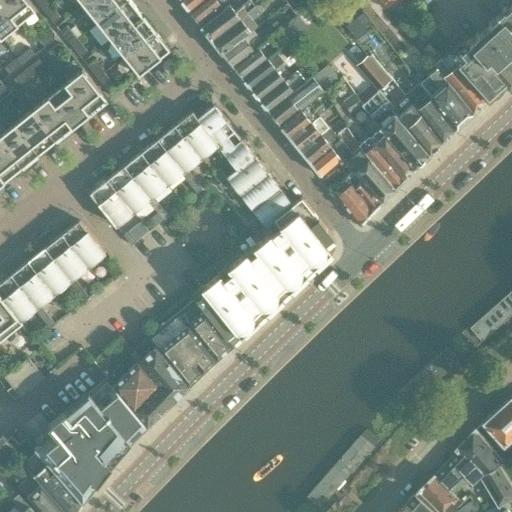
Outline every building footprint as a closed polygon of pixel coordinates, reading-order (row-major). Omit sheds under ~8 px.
[(27,0),(0,0),(0,2),(18,25),(36,11),(27,0)] [(50,5),(46,0),(35,0),(43,10),(50,5)] [(126,0),(91,0),(85,6),(98,23),(126,0)] [(142,15),(130,0),(126,0),(98,23),(111,40),(142,15)] [(180,0),(189,11),(202,0),(180,0)] [(202,0),(189,11),(199,24),(228,0),(202,0)] [(229,4),(201,27),(212,40),(255,7),(249,0),(235,12),(229,4)] [(462,31),(446,46),(449,50),(450,53),(460,64),(461,64),(489,99),(508,82),(507,82),(510,80),(511,78),(511,0),(496,0),(489,7),(497,15),(488,23),(478,32),(470,40),(462,31)] [(0,2),(0,36),(1,38),(18,25),(0,2)] [(59,16),(50,5),(43,10),(52,21),(59,16)] [(255,7),(212,40),(222,54),(251,31),(245,25),(260,13),(255,7)] [(362,12),(343,28),(354,41),(366,32),(362,27),(369,21),(362,12)] [(156,32),(142,15),(111,40),(125,57),(156,32)] [(77,39),(69,28),(62,34),(71,45),(77,39)] [(55,34),(52,31),(41,39),(46,46),(54,40),(55,34)] [(251,31),(222,54),(233,67),(262,44),(252,31),(251,31)] [(170,50),(156,32),(125,57),(139,74),(170,50)] [(262,44),(233,67),(241,78),(276,51),(270,43),(273,41),(270,38),(262,44)] [(86,50),(77,39),(71,45),(79,55),(86,50)] [(429,44),(423,49),(430,58),(437,52),(429,44)] [(58,45),(50,51),(56,58),(67,49),(64,45),(58,45)] [(276,51),(241,78),(250,89),(284,61),(288,59),(279,48),(276,51)] [(33,57),(28,50),(17,58),(23,65),(33,57)] [(437,52),(430,58),(435,64),(438,68),(474,112),(489,99),(461,64),(460,64),(450,53),(442,59),(437,52)] [(17,58),(6,67),(12,74),(23,65),(17,58)] [(368,59),(359,66),(379,90),(388,83),(374,67),(368,59)] [(168,60),(161,66),(170,77),(178,71),(168,60)] [(43,68),(37,61),(26,70),(32,77),(43,68)] [(284,61),(250,89),(259,100),(290,75),(285,70),(289,67),(284,61)] [(104,73),(96,62),(89,67),(97,78),(104,73)] [(328,65),(312,77),(323,92),(339,80),(328,65)] [(431,75),(420,83),(424,88),(433,100),(457,129),(474,112),(438,68),(431,75)] [(107,100),(82,69),(65,83),(89,114),(107,100)] [(290,75),(259,100),(268,111),(302,85),(312,77),(308,72),(303,77),(297,69),(290,75)] [(32,77),(26,70),(16,78),(21,85),(32,77)] [(113,83),(104,73),(97,78),(106,89),(113,83)] [(302,85),(268,111),(280,126),(301,110),(309,103),(323,92),(312,77),(302,85)] [(72,128),(89,114),(65,83),(48,97),(72,128)] [(412,89),(404,94),(412,104),(417,111),(418,110),(444,141),(457,129),(433,100),(424,88),(420,83),(412,89)] [(379,90),(363,105),(363,106),(381,129),(415,169),(430,155),(429,155),(402,123),(397,117),(391,111),(394,108),(379,90)] [(363,105),(355,95),(343,104),(351,114),(363,106),(363,105)] [(55,141),(72,128),(48,97),(31,110),(55,141)] [(301,110),(280,126),(290,139),(319,115),(321,113),(325,110),(321,105),(314,110),(309,103),(301,110)] [(412,104),(397,117),(402,123),(429,155),(444,141),(418,110),(417,111),(412,104)] [(218,144),(234,131),(214,105),(198,117),(197,118),(218,144)] [(38,155),(55,141),(31,110),(14,124),(38,155)] [(201,158),(218,145),(217,145),(218,144),(197,118),(198,117),(192,111),(175,125),(201,158)] [(319,115),(290,139),(300,151),(321,134),(329,128),(322,118),(324,116),(321,113),(319,115)] [(0,141),(21,168),(38,155),(14,124),(0,134),(0,141)] [(187,170),(201,158),(175,125),(158,138),(184,172),(187,170)] [(321,134),(300,151),(310,164),(334,144),(339,140),(336,135),(329,128),(321,134)] [(381,129),(370,139),(405,178),(415,169),(381,129)] [(237,170),(255,156),(234,131),(218,144),(217,145),(218,145),(236,169),(237,170)] [(369,137),(359,146),(360,147),(369,157),(396,188),(405,178),(370,139),(369,137)] [(195,179),(187,170),(184,172),(158,138),(141,152),(167,185),(182,174),(189,183),(195,179)] [(339,140),(334,144),(338,149),(344,157),(355,169),(384,201),(396,188),(369,157),(360,147),(353,154),(346,146),(340,139),(339,140)] [(0,176),(4,182),(21,168),(0,141),(0,176)] [(334,144),(310,164),(321,176),(331,168),(337,163),(337,162),(344,157),(338,149),(334,144)] [(167,185),(141,152),(124,165),(151,199),(148,201),(155,210),(161,206),(153,196),(167,185)] [(231,183),(240,194),(267,172),(255,156),(237,170),(236,169),(227,176),(227,177),(227,178),(223,182),(222,182),(218,185),(223,190),(231,183)] [(344,157),(337,162),(342,169),(346,166),(352,172),(347,176),(347,177),(353,185),(374,210),(384,201),(355,169),(344,157)] [(151,199),(124,165),(107,179),(134,212),(148,201),(151,199)] [(215,172),(222,182),(223,182),(227,178),(227,177),(227,176),(220,168),(215,172)] [(244,199),(252,210),(253,210),(280,188),(267,172),(240,194),(231,201),(235,206),(244,199)] [(347,177),(331,189),(337,196),(359,225),(374,210),(353,185),(347,177)] [(134,212),(107,179),(90,193),(116,226),(134,212)] [(202,189),(195,179),(189,183),(197,193),(202,189)] [(257,215),(265,226),(293,204),(280,188),(253,210),(252,210),(244,217),(248,222),(257,215)] [(196,298),(195,299),(233,345),(331,252),(333,249),(334,246),(334,242),(333,239),(334,238),(302,197),(293,204),(265,226),(210,270),(196,281),(205,293),(202,295),(198,299),(196,298)] [(169,216),(161,206),(155,210),(163,220),(169,216)] [(79,219),(62,234),(88,267),(106,253),(79,219)] [(137,241),(129,231),(123,235),(131,245),(137,241)] [(62,234),(45,247),(71,280),(74,278),(88,267),(62,234)] [(28,260),(54,294),(68,282),(76,292),(81,288),(74,278),(71,280),(45,247),(28,260)] [(35,309),(42,319),(47,315),(40,305),(54,294),(28,260),(11,274),(37,307),(35,309)] [(108,266),(116,276),(121,272),(113,262),(108,266)] [(0,296),(20,321),(35,309),(37,307),(11,274),(0,282),(0,296)] [(81,288),(76,292),(84,302),(89,298),(81,288)] [(511,294),(463,336),(476,353),(506,331),(511,325),(511,294)] [(0,342),(23,325),(20,321),(0,296),(0,342)] [(149,336),(149,337),(189,386),(203,372),(217,359),(233,345),(195,299),(149,336)] [(47,315),(42,319),(50,329),(55,324),(47,315)] [(131,352),(138,361),(173,401),(189,386),(149,337),(131,352)] [(452,339),(394,392),(413,413),(471,360),(452,339)] [(28,358),(17,367),(33,388),(45,378),(28,358)] [(138,361),(133,364),(125,373),(120,367),(108,378),(148,427),(173,401),(138,361)] [(17,367),(5,377),(21,397),(33,388),(17,367)] [(53,431),(34,446),(38,451),(82,500),(83,497),(85,499),(96,484),(97,484),(112,465),(111,465),(131,442),(131,443),(148,427),(108,378),(90,393),(89,391),(66,410),(48,425),(53,431)] [(511,395),(482,421),(502,443),(511,434),(511,395)] [(457,450),(434,474),(450,491),(467,474),(473,481),(479,475),(497,505),(492,507),(483,511),(496,511),(506,507),(503,502),(511,497),(511,485),(499,463),(503,460),(475,428),(455,449),(457,450)] [(366,430),(307,499),(322,510),(381,443),(366,430)] [(7,440),(5,442),(14,451),(19,445),(11,436),(7,440)] [(0,446),(0,465),(1,466),(15,452),(14,451),(5,442),(0,446)] [(31,470),(33,473),(66,511),(74,511),(83,502),(85,499),(83,497),(82,500),(38,451),(25,463),(31,470)] [(66,511),(33,473),(31,470),(24,476),(26,479),(19,486),(42,511),(66,511)] [(417,491),(416,491),(435,511),(442,511),(447,508),(457,498),(450,491),(434,474),(433,474),(417,491)] [(435,511),(414,493),(400,509),(403,511),(435,511)] [(34,511),(19,494),(12,500),(17,504),(9,511),(34,511)] [(477,511),(471,501),(455,511),(477,511)]
